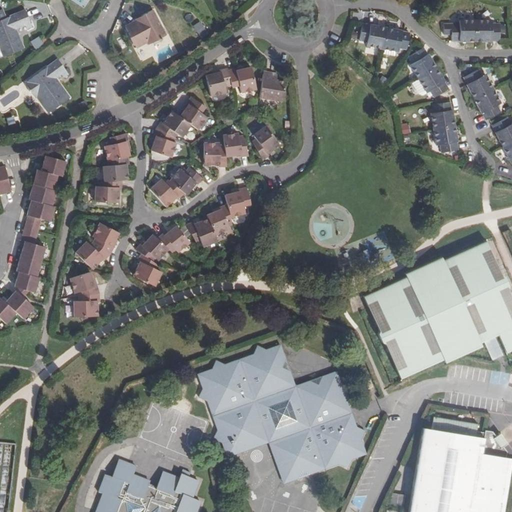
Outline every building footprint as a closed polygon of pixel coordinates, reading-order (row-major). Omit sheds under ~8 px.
[(146,44),(147,46),(166,36),(152,11),(142,16),(144,20),(136,24),(135,23),(125,28),(130,38),(129,39),(133,47),(134,46),(136,50),(146,44)] [(0,21),(0,52),(2,58),(23,49),(16,31),(25,27),(26,31),(31,29),(24,12),(0,21)] [(475,42),(475,20),(459,20),(458,24),(451,24),(451,41),(458,41),(458,42),(463,42),(475,42)] [(475,20),(475,42),(483,42),(491,42),(491,41),(499,42),(499,24),(491,24),(490,20),(475,20)] [(382,50),(386,29),(378,27),(370,26),(362,25),(359,41),(367,43),(366,47),(382,50)] [(386,29),(382,50),(398,53),(398,49),(406,50),(409,34),(402,33),(386,29)] [(417,80),(436,69),(431,62),(427,55),(427,56),(422,49),(409,57),(413,64),(409,67),(417,80)] [(380,68),(386,69),(388,59),(381,57),(380,68)] [(36,99),(47,114),(69,98),(55,77),(59,74),(63,79),(68,76),(57,61),(25,84),(35,99),(36,99)] [(223,89),(231,87),(227,72),(226,69),(218,72),(219,74),(211,76),(205,77),(210,98),(224,94),(223,89)] [(227,72),(231,87),(231,89),(239,88),(240,94),(254,90),(250,69),(243,70),(235,72),(235,70),(227,72)] [(436,69),(417,80),(426,94),(429,92),(434,98),(448,90),(444,84),(444,83),(441,77),(436,69)] [(473,100),(493,90),(485,75),(481,77),(478,70),(463,77),(467,85),(466,85),(468,89),(473,100)] [(272,81),(273,75),(262,74),(258,99),(280,102),(284,83),(276,82),(272,81)] [(493,90),(473,100),(478,109),(480,113),(481,114),(485,121),(500,113),(496,106),(500,104),(493,90)] [(184,113),(179,118),(191,127),(197,131),(206,119),(201,116),(206,109),(192,99),(187,105),(188,106),(184,113)] [(433,130),(454,127),(452,116),(451,111),(449,103),(433,106),(435,114),(431,115),(433,130)] [(157,130),(175,140),(178,136),(182,139),(191,127),(179,118),(173,113),(167,120),(164,124),(162,123),(157,130)] [(502,148),(511,142),(511,123),(510,125),(506,118),(492,126),(495,132),(495,133),(498,140),(502,148)] [(402,134),(409,133),(408,124),(401,125),(402,134)] [(251,146),(261,161),(267,157),(266,156),(269,153),(278,147),(264,127),(252,137),(255,142),(251,146)] [(454,127),(433,130),(435,146),(439,145),(441,153),(457,151),(456,144),(456,143),(456,137),(454,127)] [(173,143),(175,140),(157,130),(155,133),(154,136),(156,138),(153,145),(151,152),(172,158),(176,145),(173,143)] [(106,162),(127,158),(128,157),(127,151),(125,142),(127,142),(126,138),(125,134),(109,138),(110,146),(103,147),(106,162)] [(224,148),(225,158),(239,156),(240,158),(244,158),(247,157),(244,138),(237,138),(237,135),(223,137),(224,148)] [(511,142),(502,148),(509,161),(511,166),(511,142)] [(226,168),(225,158),(224,148),(218,148),(218,145),(203,145),(203,166),(217,166),(217,168),(221,168),(226,168)] [(35,166),(21,235),(36,238),(40,218),(51,220),(64,158),(46,154),(43,168),(35,166)] [(103,182),(121,181),(127,180),(126,169),(126,166),(128,165),(127,158),(106,162),(106,167),(102,167),(103,182)] [(6,166),(0,167),(0,195),(12,193),(6,166)] [(180,170),(169,180),(184,195),(185,196),(193,189),(196,185),(197,186),(202,180),(189,168),(183,173),(180,170)] [(184,195),(169,180),(165,184),(161,181),(150,190),(166,208),(173,201),(176,198),(178,200),(184,195)] [(120,190),(121,181),(103,182),(100,182),(100,188),(94,188),(94,204),(117,205),(117,194),(117,190),(120,190)] [(226,205),(229,218),(244,215),(242,208),(250,206),(245,189),(238,191),(238,193),(234,194),(230,195),(224,197),(226,205)] [(231,225),(229,218),(226,205),(219,208),(219,210),(216,212),(211,214),(205,216),(206,218),(214,236),(227,230),(227,228),(231,225)] [(216,241),(214,236),(206,218),(197,223),(193,225),(191,223),(185,226),(196,243),(199,242),(202,247),(216,241)] [(92,243),(108,255),(112,248),(110,247),(114,239),(115,238),(117,234),(98,224),(91,237),(94,239),(92,243)] [(157,240),(167,250),(171,254),(175,251),(177,253),(189,243),(175,227),(168,233),(164,236),(162,234),(157,240)] [(157,261),(167,250),(157,240),(152,235),(146,242),(141,247),(140,245),(135,251),(140,255),(151,263),(155,259),(157,261)] [(12,285),(35,291),(45,244),(23,239),(12,285)] [(501,275),(485,240),(443,259),(441,256),(404,272),(406,276),(363,295),(368,307),(379,331),(378,334),(381,343),(385,345),(400,379),(433,364),(443,360),(445,363),(482,347),(480,343),(498,335),(507,353),(511,351),(511,299),(507,288),(509,285),(504,276),(501,275)] [(104,259),(108,255),(92,243),(89,247),(85,242),(74,253),(91,269),(101,259),(102,261),(104,259)] [(157,267),(151,263),(140,255),(137,262),(139,263),(137,268),(132,277),(154,286),(160,273),(156,270),(157,267)] [(77,293),(78,296),(99,294),(97,289),(96,287),(94,287),(91,279),(89,273),(69,280),(74,294),(77,293)] [(16,312),(22,318),(34,306),(15,288),(4,300),(0,295),(0,318),(5,323),(16,312)] [(99,294),(78,296),(78,302),(73,302),(74,317),(96,316),(97,315),(97,305),(96,302),(99,302),(99,294)] [(283,351),(274,347),(265,350),(257,346),(253,355),(245,357),(241,366),(232,362),(224,364),(215,361),(211,369),(204,372),(200,380),(203,388),(198,397),(207,401),(210,410),(218,414),(214,422),(217,430),(213,439),(222,443),(225,452),(234,455),(242,452),(246,443),(243,435),(246,427),(254,425),(274,434),(293,443),(295,450),(291,458),(283,461),(279,469),(282,478),(290,482),(318,472),(322,462),(331,467),(339,464),(347,468),(351,460),(359,457),(364,448),(360,439),(364,431),(357,428),(354,420),(344,415),(349,406),(346,398),(350,390),(342,386),(339,378),(330,373),(322,376),(318,384),(309,381),(302,383),(299,388),(295,386),(290,384),(293,378),(291,372),(281,367),(286,357),(283,351)] [(241,366),(245,357),(232,362),(241,366)] [(291,372),(286,357),(281,367),(291,372)] [(318,384),(322,376),(309,381),(318,384)] [(354,420),(349,406),(344,415),(354,420)] [(218,414),(210,410),(214,422),(218,414)] [(465,424),(466,422),(434,416),(431,430),(422,428),(408,511),(503,511),(511,459),(506,458),(507,452),(504,447),(508,444),(504,443),(499,437),(501,433),(495,436),(492,431),(485,431),(484,433),(476,432),(478,424),(470,422),(470,425),(465,424)] [(269,443),(279,469),(283,461),(291,458),(295,450),(293,443),(274,434),(254,425),(246,427),(243,435),(246,443),(242,452),(269,443)] [(162,474),(156,489),(155,491),(147,488),(148,486),(149,484),(132,477),(135,469),(117,462),(111,479),(105,476),(98,493),(102,495),(95,511),(195,511),(199,503),(191,500),(197,482),(180,475),(178,480),(162,474)] [(318,472),(331,467),(322,462),(318,472)] [(389,507),(403,509),(405,495),(392,493),(389,507)]
